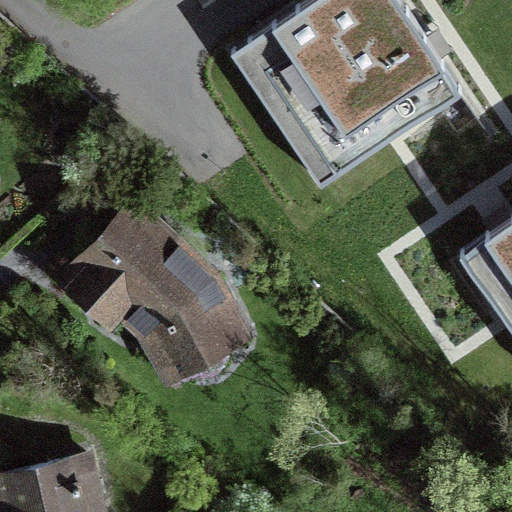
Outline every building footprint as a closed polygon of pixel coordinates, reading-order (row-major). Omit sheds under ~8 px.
[(460,88),(400,0),(304,0),(248,38),(338,171),(460,88)] [(511,0),(400,0),(460,88),(511,165),(511,0)] [(196,96),(152,55),(129,79),(174,120),(196,96)] [(211,273),(145,213),(129,229),(116,217),(75,262),(80,267),(70,278),(111,316),(121,305),(148,329),(166,319),(188,360),(243,330),(211,273)] [(511,217),(465,250),(511,318),(511,217)] [(0,511),(99,511),(86,454),(0,473),(0,511)]
